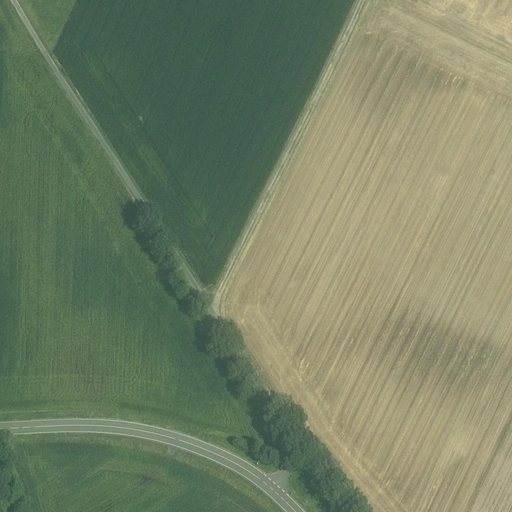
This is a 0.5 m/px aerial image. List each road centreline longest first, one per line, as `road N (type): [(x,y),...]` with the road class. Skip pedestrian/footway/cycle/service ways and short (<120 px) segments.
road 1 (track): [(215,319),(386,0)]
road 2 (secondary): [(0,429),(147,433),(245,471),(292,511)]
